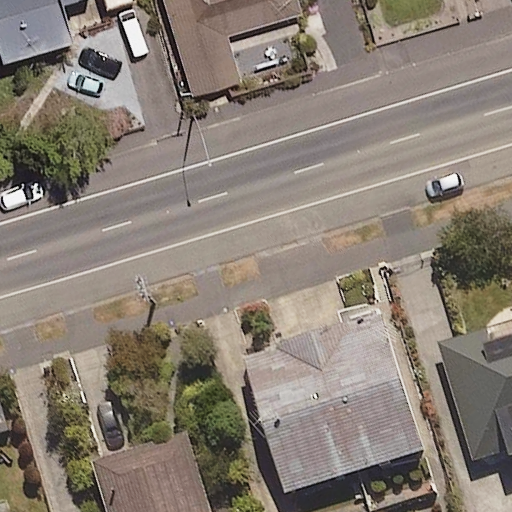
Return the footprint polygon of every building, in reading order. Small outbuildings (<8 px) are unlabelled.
[(0,0),(0,40),(64,18),(57,0),(0,0)] [(160,0),(186,83),(235,68),(221,23),(295,0),(160,0)] [(292,493),(431,448),(387,312),(247,357),(292,493)] [(494,450),(498,462),(511,457),(511,316),(440,337),(474,456),(494,450)] [(236,511),(235,507),(219,511),(212,511),(185,425),(91,455),(109,511),(236,511)]
